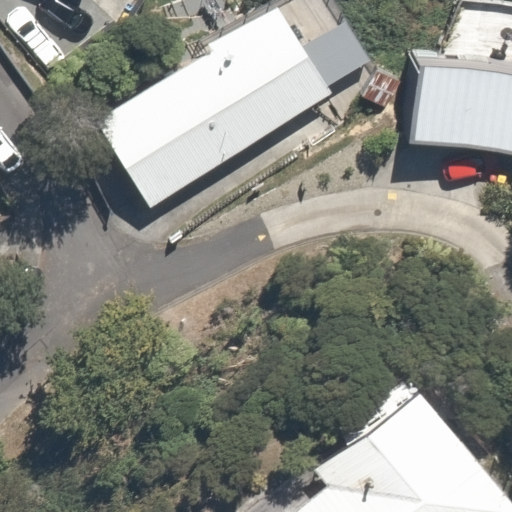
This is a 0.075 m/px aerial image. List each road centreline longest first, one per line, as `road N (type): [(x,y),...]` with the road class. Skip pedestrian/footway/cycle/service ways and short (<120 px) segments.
road 1 (residential): [(511,266),(469,227),(364,208),(302,219),(148,274),(50,268)]
road 2 (residential): [(0,113),(42,175),(50,268)]
